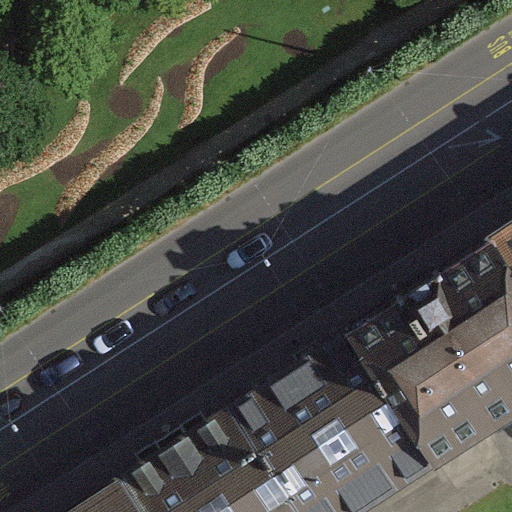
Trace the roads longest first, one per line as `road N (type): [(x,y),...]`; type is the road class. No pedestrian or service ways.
road 1 (primary): [(0,470),(511,136)]
road 2 (primary): [(511,63),(0,388)]
